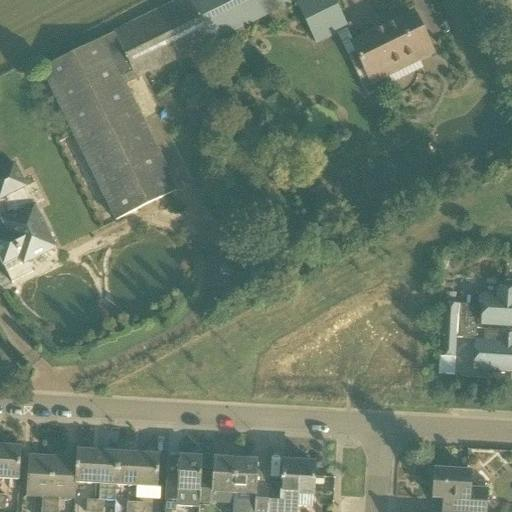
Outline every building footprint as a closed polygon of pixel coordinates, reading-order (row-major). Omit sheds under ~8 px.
[(347,29),(333,0),(177,0),(178,1),(101,39),(124,84),(295,0),(317,44),(347,29)] [(388,76),(415,63),(433,54),(414,15),(352,45),(368,77),(360,81),(367,95),(391,83),(388,76)] [(117,220),(176,191),(124,84),(101,39),(42,68),(117,220)] [(186,104),(209,92),(200,76),(177,87),(186,104)] [(0,201),(25,189),(27,188),(15,163),(0,169),(0,201)] [(34,204),(33,205),(2,220),(0,221),(6,233),(0,235),(0,258),(12,283),(33,273),(28,262),(56,249),(34,204)] [(260,294),(285,279),(277,264),(252,278),(260,294)] [(483,294),(481,319),(481,326),(511,327),(511,291),(496,290),(496,295),(483,294)] [(442,332),(457,333),(459,305),(446,304),(443,304),(442,332)] [(457,333),(442,332),(441,357),(443,357),(456,358),(457,333)] [(511,344),(480,342),(478,371),(511,372),(511,344)] [(0,479),(19,481),(21,448),(0,446),(0,479)] [(75,459),(74,484),(95,485),(98,452),(77,451),(76,459),(75,459)] [(98,452),(95,485),(115,486),(117,453),(98,452)] [(135,487),(137,455),(117,453),(115,486),(135,487)] [(157,488),(159,456),(137,455),(135,487),(134,503),(136,503),(144,504),(156,505),(157,488)] [(26,497),(42,498),(49,498),(51,458),(29,456),(26,497)] [(165,501),(175,502),(176,502),(176,506),(199,507),(199,503),(200,493),(201,478),(202,458),(179,457),(178,476),(166,476),(165,501)] [(51,458),(49,498),(73,500),(74,484),(75,459),(51,458)] [(234,495),(236,460),(214,459),(212,478),(201,478),(200,493),(199,503),(211,504),(212,494),(233,495),(234,495)] [(267,511),(269,486),(257,485),(258,461),(236,460),(234,495),(233,495),(255,496),(254,511),(267,511)] [(313,496),(314,464),(283,463),(282,486),(269,486),(267,511),(296,511),(296,507),(312,508),(313,496)] [(485,511),(487,491),(470,490),(471,473),(434,471),(433,499),(444,500),(442,511),(485,511)] [(94,511),(95,501),(91,501),(87,500),(86,511),(94,511)] [(95,501),(94,511),(102,511),(103,501),(95,501)] [(165,501),(164,511),(171,511),(175,511),(176,506),(176,502),(175,502),(165,501)] [(126,511),(135,511),(136,503),(134,503),(127,503),(126,511)] [(135,511),(143,511),(144,504),(136,503),(135,511)]
